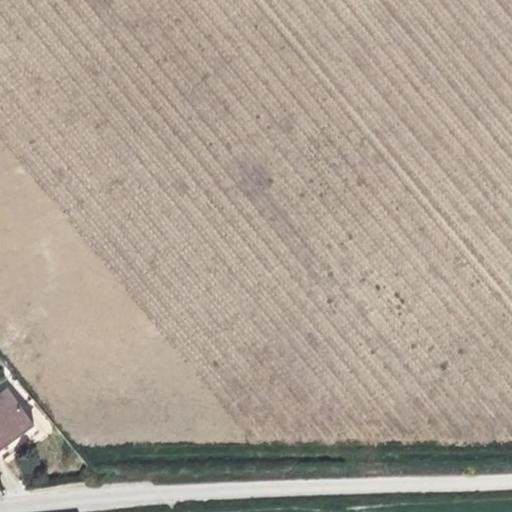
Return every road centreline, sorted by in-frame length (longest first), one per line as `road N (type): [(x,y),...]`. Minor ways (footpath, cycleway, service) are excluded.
road 1 (track): [(158,493),(511,475)]
road 2 (residential): [(158,493),(0,509)]
